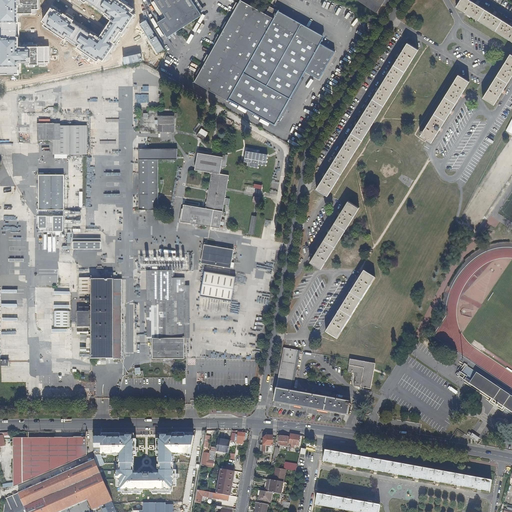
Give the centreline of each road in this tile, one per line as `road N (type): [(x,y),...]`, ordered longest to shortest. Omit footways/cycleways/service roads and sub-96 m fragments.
road 1 (residential): [(256,422),(304,155),(400,0)]
road 2 (secondary): [(256,422),(511,457)]
road 3 (secondary): [(0,424),(256,422)]
road 4 (unknown): [(89,424),(87,453),(0,493)]
road 5 (unknown): [(190,423),(175,472),(104,471)]
